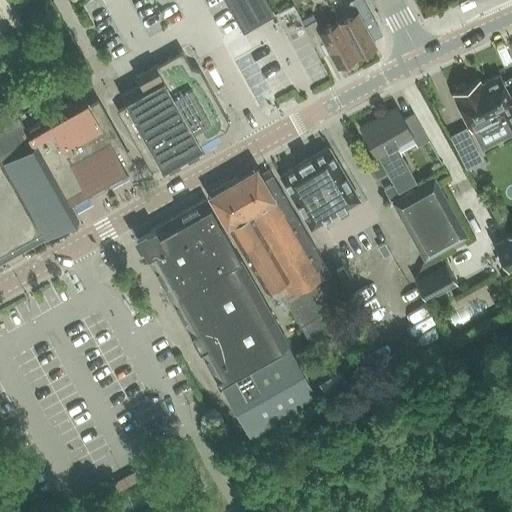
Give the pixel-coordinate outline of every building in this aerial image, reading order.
[(229,0),(245,28),(273,12),(266,0),(229,0)] [(356,12),(339,21),(358,55),(377,45),(364,21),(373,16),(364,0),(352,0),(350,1),(356,12)] [(358,55),(339,21),(322,30),(316,20),(305,26),(316,47),(326,42),(339,66),(358,55)] [(182,49),(136,75),(141,84),(142,84),(146,92),(164,124),(144,135),(162,165),(166,173),(206,151),(201,143),(227,129),(229,120),(201,69),(192,67),(182,49)] [(455,92),(453,93),(472,131),(504,114),(509,125),(511,130),(511,82),(511,83),(505,86),(499,74),(474,87),(472,84),(468,86),(464,84),(456,88),(455,92)] [(273,80),(260,86),(267,103),(281,97),(273,80)] [(142,84),(122,95),(144,135),(164,124),(146,92),(142,84)] [(85,96),(28,128),(70,204),(70,203),(71,203),(89,193),(52,128),(71,117),(75,124),(95,114),(85,96)] [(403,121),(396,108),(360,128),(376,156),(365,162),(375,179),(387,173),(393,184),(384,189),(389,198),(417,183),(396,145),(412,136),(417,145),(428,139),(414,115),(403,121)] [(71,117),(52,128),(89,193),(108,183),(78,128),(97,118),(95,114),(75,124),(71,117)] [(0,126),(0,255),(44,231),(76,213),(70,203),(70,204),(28,128),(27,128),(20,115),(14,118),(0,126)] [(97,118),(78,128),(108,183),(127,172),(97,118)] [(470,132),(455,140),(469,167),(484,159),(470,132)] [(308,157),(304,160),(335,213),(359,199),(329,149),(330,148),(328,146),(327,147),(327,148),(311,158),(310,156),(308,157)] [(298,165),(282,175),(281,174),(280,175),(281,177),(311,227),(335,213),(304,160),(299,163),(298,163),(297,164),(298,165)] [(245,172),(207,194),(226,225),(227,225),(274,304),(284,299),(300,325),(339,302),(323,275),(330,272),(269,168),(260,173),(256,165),(245,172)] [(468,237),(434,176),(392,198),(425,260),(468,237)] [(150,231),(152,234),(149,236),(146,248),(147,251),(144,252),(170,299),(173,298),(250,434),(317,397),(226,233),(206,198),(150,231)] [(495,245),(508,270),(511,267),(511,233),(508,235),(509,237),(495,245)] [(377,246),(384,257),(391,253),(384,242),(377,246)] [(371,245),(362,249),(372,270),(381,265),(371,245)] [(448,264),(416,281),(426,300),(458,283),(448,264)] [(343,267),(336,271),(343,281),(350,277),(343,267)]
